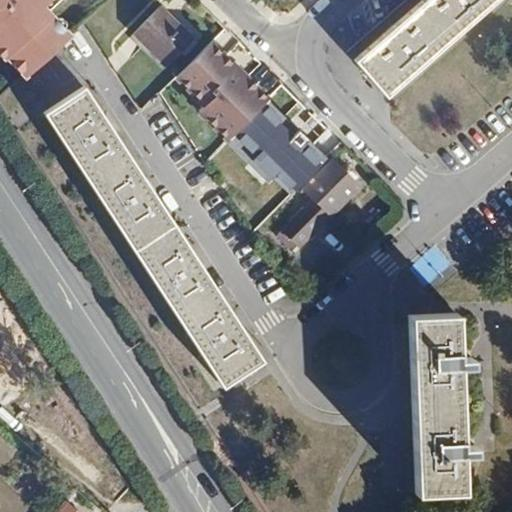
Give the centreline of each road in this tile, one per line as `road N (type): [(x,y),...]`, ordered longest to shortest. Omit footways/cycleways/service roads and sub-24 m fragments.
road 1 (primary): [(0,183),(194,485)]
road 2 (residential): [(281,346),(82,51)]
road 3 (residential): [(352,0),(290,55),(443,212)]
road 4 (residential): [(352,294),(382,348),(379,382),(362,399),(320,401),(281,346)]
road 5 (residential): [(443,212),(352,294)]
